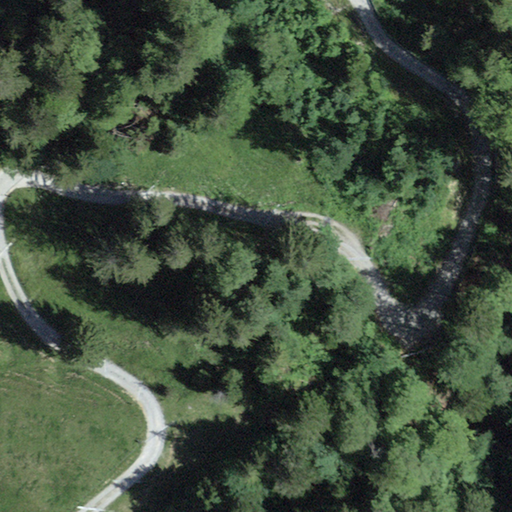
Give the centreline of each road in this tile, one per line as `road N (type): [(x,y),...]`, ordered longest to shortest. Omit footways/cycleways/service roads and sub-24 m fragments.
road 1 (track): [(362,0),(400,51),(474,119),(486,159),(459,260),(438,302),(415,315),(385,306),(331,227),(167,192),(114,192),(31,161),(0,183)]
road 2 (track): [(0,254),(35,318),(67,349),(153,395),(166,432)]
